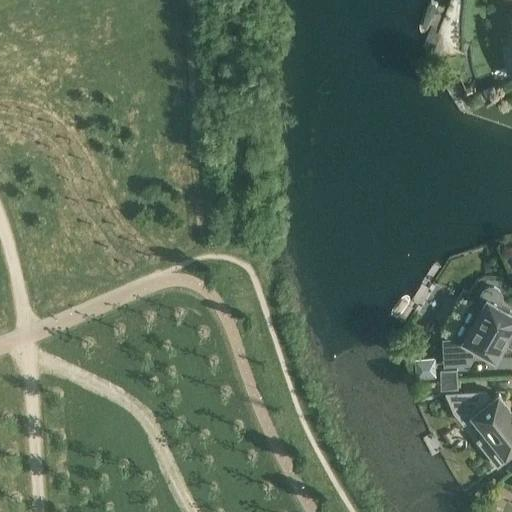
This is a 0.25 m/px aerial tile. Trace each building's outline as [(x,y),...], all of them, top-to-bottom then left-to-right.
[(485,305),(465,340),(444,339),(445,364),(469,363),(478,347),(495,357),(511,327),(511,311),(498,304),(499,301),(500,298),(501,297),(500,293),(497,289),(494,288),(491,287),(487,288),(484,290),(482,293),(481,297),(483,302),(485,305)] [(436,358),(415,359),(416,379),(437,378),(436,358)] [(440,369),(440,380),(458,379),(457,368),(440,369)] [(458,379),(440,380),(441,389),(458,388),(458,379)] [(485,391),(447,393),(455,411),(464,423),(474,414),(494,440),(484,448),(498,465),(511,453),(511,409),(499,393),(491,399),(485,391)]
